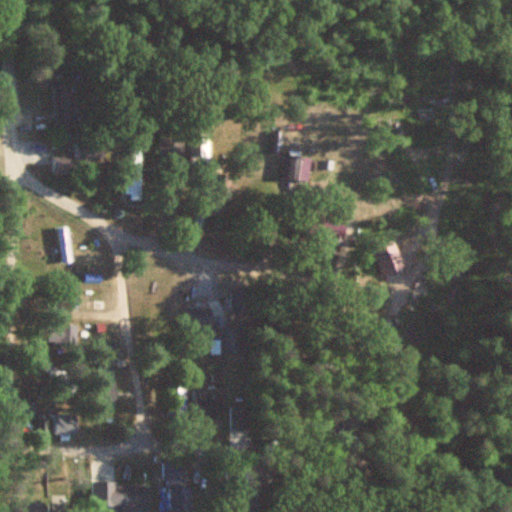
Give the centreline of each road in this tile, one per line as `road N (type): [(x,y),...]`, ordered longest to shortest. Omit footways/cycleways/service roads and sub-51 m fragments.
road 1 (residential): [(8,172),(65,198),(119,240),(323,282),(367,328),(386,365),(388,410),(386,447),(366,475),(324,485),(202,448)]
road 2 (residential): [(4,0),(12,407),(21,448),(146,440),(138,382)]
road 3 (residential): [(511,169),(501,231),(511,270),(485,511)]
road 4 (residential): [(138,382),(119,240)]
